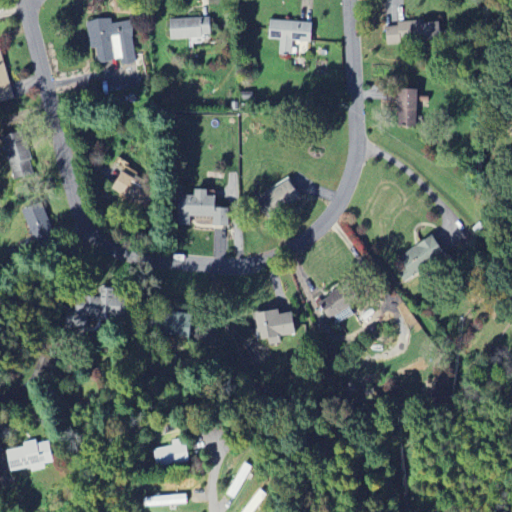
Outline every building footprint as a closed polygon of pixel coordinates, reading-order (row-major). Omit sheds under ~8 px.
[(91,49),(97,48),(99,63),(121,59),(122,65),(137,63),(130,17),(87,24),(91,49)] [(170,19),(170,38),(211,37),(211,17),(170,19)] [(312,21),(270,20),(269,39),(280,39),(279,54),(292,55),(292,41),(312,41),(312,21)] [(386,45),(441,42),(440,21),(397,23),(397,26),(385,27),(386,45)] [(417,119),(417,90),(399,89),(398,119),(417,119)] [(3,137),(15,180),(35,174),(23,131),(3,137)] [(147,210),(156,193),(130,178),(136,167),(118,157),(114,164),(123,169),(112,191),(147,210)] [(301,200),(292,181),(257,199),(267,218),(301,200)] [(178,195),(178,225),(191,225),(191,217),(214,217),(213,226),(230,226),(231,208),(216,208),(216,196),(208,196),(208,189),(195,189),(195,195),(178,195)] [(23,210),(35,241),(54,234),(41,202),(23,210)] [(398,258),(405,267),(398,271),(405,282),(446,255),(433,235),(398,258)] [(319,303),(330,321),(353,305),(342,288),(319,303)] [(108,296),(76,297),(76,312),(67,312),(67,328),(90,328),(90,318),(108,318),(108,296)] [(191,335),(193,314),(160,310),(159,315),(151,315),(149,330),(191,335)] [(296,334),(293,312),(279,314),(279,311),(255,314),(259,341),(269,340),(270,345),(282,343),(281,337),(296,334)] [(154,449),(157,466),(189,462),(186,439),(172,441),(173,447),(154,449)] [(49,442),(38,444),(37,440),(24,443),(24,447),(7,451),(11,472),(32,468),(32,472),(46,470),(46,464),(53,463),(49,442)] [(253,467),(245,463),(227,495),(235,499),(253,467)] [(187,505),(187,496),(145,497),(145,506),(187,505)]
